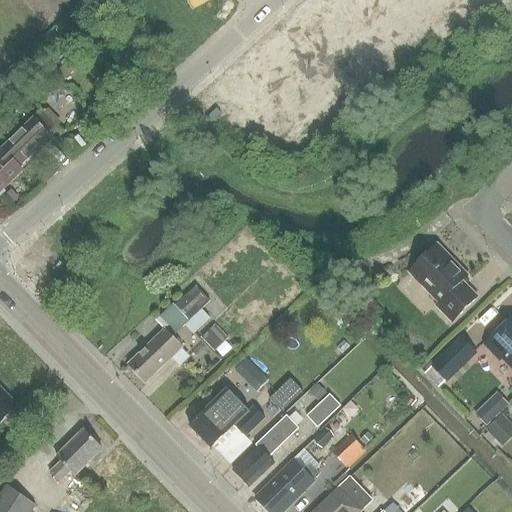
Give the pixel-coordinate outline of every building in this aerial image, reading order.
[(127,40),(115,50),(130,68),(142,57),(127,40)] [(63,83),(87,58),(79,50),(54,74),(63,83)] [(0,152),(0,194),(23,172),(18,167),(50,137),(34,120),(0,152)] [(419,264),(409,273),(439,304),(436,306),(452,323),(478,298),(463,282),(469,277),(438,245),(428,255),(426,253),(417,262),(419,264)] [(195,287),(174,307),(175,308),(189,323),(186,326),(187,327),(194,335),(210,320),(202,311),(206,308),(210,304),(196,289),(195,287)] [(511,319),(486,345),(501,360),(504,357),(511,365),(511,319)] [(216,325),(202,338),(215,352),(217,350),(224,357),(233,348),(227,342),(230,339),(216,325)] [(166,332),(130,366),(147,384),(183,350),(172,339),(166,332)] [(479,352),(465,337),(435,367),(449,382),(479,352)] [(344,342),(337,348),(342,354),(349,347),(344,342)] [(245,361),(234,372),(246,383),(257,371),(245,361)] [(290,381),(269,400),(281,413),(302,393),(290,381)] [(318,385),(309,393),(318,403),(327,394),(318,385)] [(0,426),(2,425),(14,437),(35,418),(21,404),(19,407),(0,387),(0,426)] [(206,412),(191,427),(213,450),(229,434),(228,434),(235,427),(246,438),(265,419),(258,412),(254,409),(254,408),(248,414),(237,404),(227,393),(215,404),(206,413),(206,412)] [(342,408),(331,396),(308,418),(319,429),(342,408)] [(486,404),(475,415),(487,427),(498,417),(486,404)] [(501,416),(486,431),(494,439),(509,424),(501,416)] [(251,488),(255,484),(274,465),(269,460),(301,431),(288,418),(257,447),(259,449),(235,472),(251,488)] [(326,430),(313,441),(321,449),(334,438),(326,430)] [(76,476),(103,449),(86,431),(58,458),(63,462),(51,474),(67,490),(78,479),(76,476)] [(368,433),(360,441),(365,446),(373,439),(368,433)] [(353,437),(335,453),(349,469),(367,453),(353,437)] [(295,462),(256,500),(268,511),(285,511),(320,477),(315,472),(310,466),(304,472),(295,462)] [(358,511),(343,496),(358,481),(354,476),(316,511),(358,511)] [(0,511),(31,511),(36,505),(8,486),(0,497),(0,511)] [(413,491),(396,507),(401,511),(408,511),(422,499),(413,491)]
